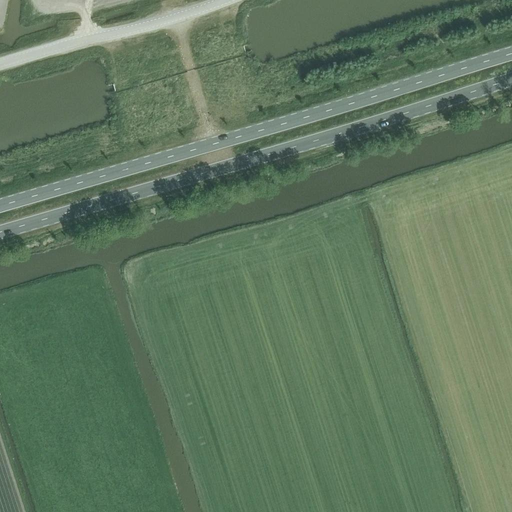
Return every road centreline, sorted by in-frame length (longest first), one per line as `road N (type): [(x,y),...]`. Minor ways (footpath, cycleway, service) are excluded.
road 1 (primary): [(0,232),(511,78)]
road 2 (primary): [(511,53),(0,205)]
road 3 (unclassified): [(0,64),(224,0)]
road 4 (track): [(214,143),(173,18)]
